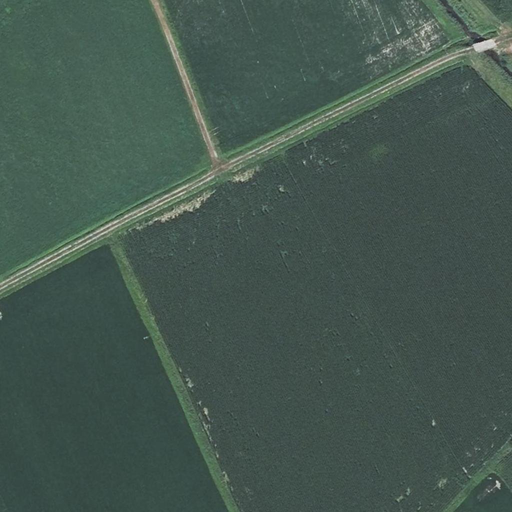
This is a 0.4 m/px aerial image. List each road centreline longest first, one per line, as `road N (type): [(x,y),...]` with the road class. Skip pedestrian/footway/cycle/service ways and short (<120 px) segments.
road 1 (track): [(511,34),(217,169),(0,285)]
road 2 (track): [(217,169),(153,0)]
